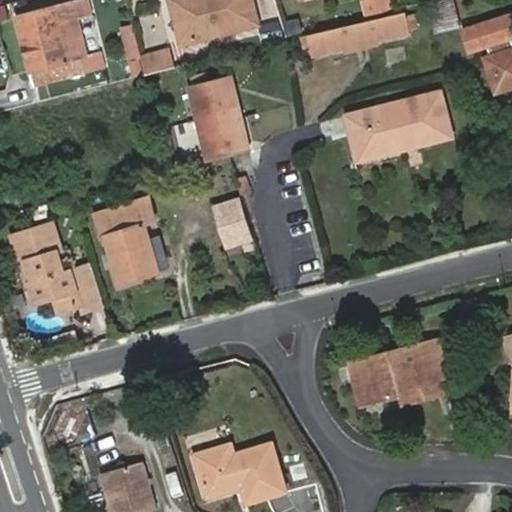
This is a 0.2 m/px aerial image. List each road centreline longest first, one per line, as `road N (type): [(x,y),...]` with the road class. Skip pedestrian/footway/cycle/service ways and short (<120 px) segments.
road 1 (residential): [(0,392),(257,325)]
road 2 (residential): [(310,311),(511,258)]
road 3 (residential): [(511,472),(361,472)]
road 4 (residential): [(361,472),(323,427),(297,372)]
